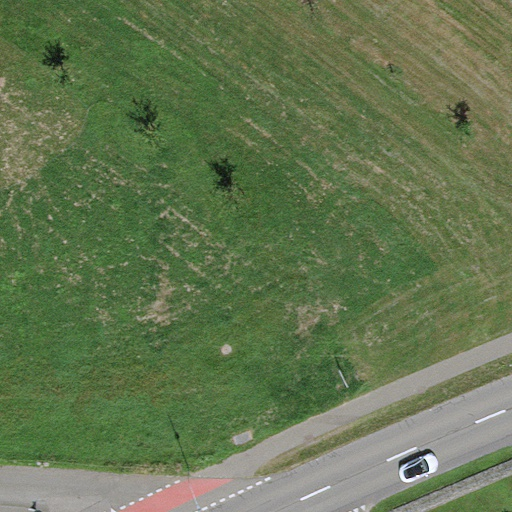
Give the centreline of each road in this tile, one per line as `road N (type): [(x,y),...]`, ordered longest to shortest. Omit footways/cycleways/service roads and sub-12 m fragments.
road 1 (tertiary): [(511,407),(306,497)]
road 2 (residential): [(0,479),(95,487),(187,511)]
